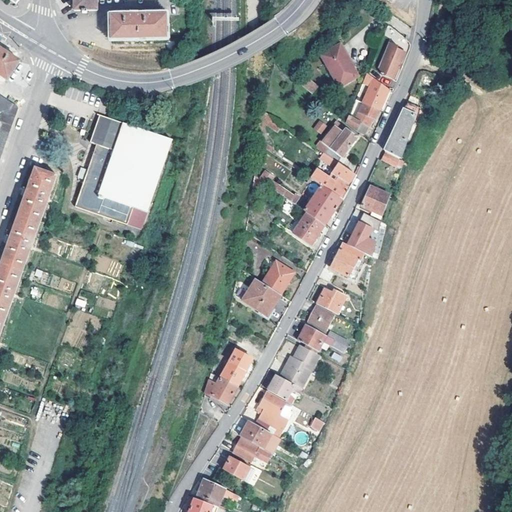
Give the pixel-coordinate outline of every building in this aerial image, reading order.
[(74,0),(75,11),(97,11),(97,0),(74,0)] [(137,16),(111,16),(112,38),(166,38),(166,15),(137,16)] [(398,47),(389,43),(379,69),(382,75),(394,80),(405,52),(398,49),(398,47)] [(356,77),(339,46),(321,56),(338,87),(356,77)] [(0,75),(7,80),(20,62),(4,52),(0,48),(0,75)] [(300,85),(312,95),(317,88),(305,78),(300,85)] [(388,89),(374,79),(363,103),(379,110),(388,89)] [(0,156),(18,107),(0,96),(0,112),(1,113),(0,116),(0,156)] [(379,110),(363,103),(355,121),(348,118),(348,119),(346,123),(352,128),(356,131),(359,125),(363,128),(364,125),(368,127),(372,118),(375,119),(379,110)] [(426,112),(417,107),(407,103),(397,123),(384,151),(397,157),(409,130),(411,125),(419,129),(426,112)] [(268,114),(260,109),(257,143),(263,147),(268,114)] [(173,141),(99,117),(87,152),(94,154),(86,178),(76,206),(142,230),(173,141)] [(321,133),(326,125),(319,121),(315,130),(321,133)] [(324,153),(337,162),(345,152),(357,137),(339,123),(322,143),(328,148),(324,153)] [(322,143),(317,149),(324,153),(328,148),(322,143)] [(79,176),(86,178),(94,154),(87,152),(79,176)] [(356,176),(337,162),(324,153),(320,159),(334,169),(331,173),(338,178),(335,184),(316,171),(311,179),(321,186),(342,200),(343,201),(350,188),(356,176)] [(393,166),(396,158),(385,153),(382,161),(393,166)] [(0,334),(56,176),(35,169),(27,192),(10,240),(0,267),(0,334)] [(265,172),(259,180),(268,186),(271,181),(273,178),(265,172)] [(271,181),(268,186),(290,201),(293,196),(271,181)] [(342,200),(321,186),(304,211),(306,213),(325,225),(342,200)] [(383,214),(391,196),(371,187),(361,208),(370,213),(371,209),(383,214)] [(295,193),(293,196),(290,201),(295,205),(300,197),(295,193)] [(325,225),(306,213),(292,233),(310,246),(325,225)] [(360,222),(348,245),(364,254),(372,258),(375,244),(367,240),(373,228),(379,231),(381,222),(368,215),(364,224),(360,222)] [(360,262),(364,254),(348,245),(344,243),(331,268),(353,279),(361,263),(360,262)] [(261,284),(279,295),(293,272),(276,261),(261,284)] [(261,284),(255,280),(241,301),(266,316),(279,295),(261,284)] [(325,289),(317,305),(337,315),(346,297),(334,291),(333,294),(325,289)] [(308,326),(325,335),(335,316),(316,306),(308,322),(310,323),(308,326)] [(328,337),(325,335),(308,326),(306,325),(298,341),(307,345),(305,348),(317,355),(324,342),(345,353),(348,348),(346,346),(328,337)] [(328,337),(346,346),(348,342),(331,332),(328,337)] [(290,363),(309,374),(319,356),(317,355),(305,348),(300,345),(293,357),(290,363)] [(252,360),(236,350),(220,379),(236,387),(252,360)] [(286,365),(279,376),(301,388),(309,374),(290,363),(288,366),(286,365)] [(211,394),(220,399),(227,404),(236,387),(220,379),(214,375),(210,374),(205,391),(211,394)] [(279,376),(276,375),(268,390),(287,401),(286,402),(292,405),(295,400),(289,397),(293,390),(300,394),(303,389),(301,388),(279,376)] [(273,426),(286,403),(267,393),(257,411),(261,414),(259,418),(273,426)] [(220,399),(211,394),(209,398),(218,403),(220,399)] [(315,431),(320,422),(316,419),(311,429),(315,431)] [(241,437),(263,449),(271,434),(250,421),(241,437)] [(251,461),(259,448),(241,438),(233,452),(251,461)] [(224,469),(243,480),(250,467),(231,456),(224,469)] [(254,458),(251,464),(264,469),(267,463),(254,458)] [(225,489),(204,480),(201,486),(199,485),(196,491),(199,492),(196,500),(213,506),(224,510),(226,505),(220,503),(225,489)] [(188,511),(210,511),(213,506),(196,500),(194,499),(188,511)]
